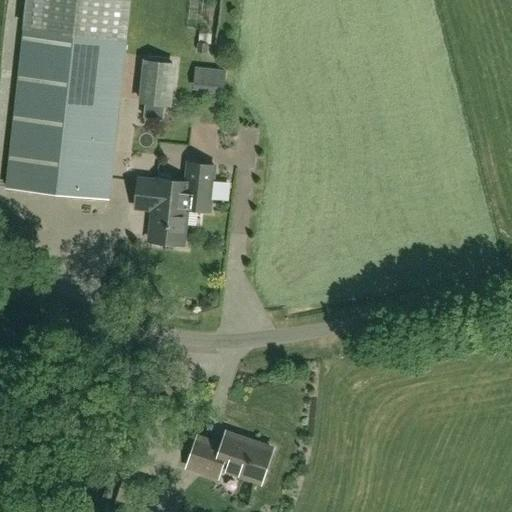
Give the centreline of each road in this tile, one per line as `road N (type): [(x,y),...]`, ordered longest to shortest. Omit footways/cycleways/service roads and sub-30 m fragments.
road 1 (unclassified): [(511,284),(247,332),(184,329),(99,309)]
road 2 (unclassified): [(0,442),(99,309)]
